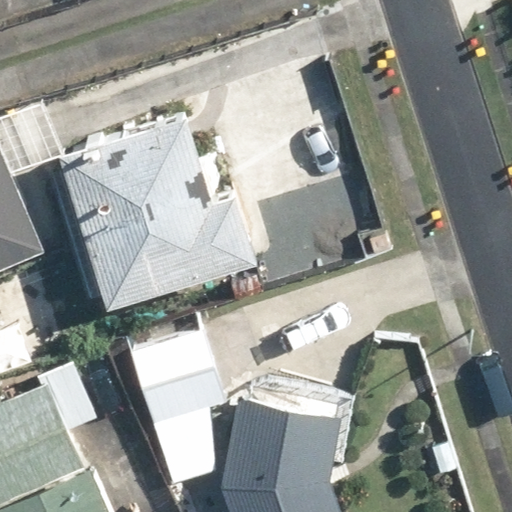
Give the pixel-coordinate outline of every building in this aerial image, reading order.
[(216,192),(188,106),(57,150),(107,300),(260,249),(238,184),(216,192)] [(0,124),(0,329),(2,329),(0,324),(0,268),(49,250),(0,124)] [(206,321),(128,346),(172,482),(222,466),(203,408),(231,399),(206,321)] [(112,511),(74,422),(104,409),(78,349),(34,367),(39,380),(0,397),(0,511),(112,511)] [(345,511),(335,483),(348,409),(241,390),(225,483),(234,511),(345,511)]
